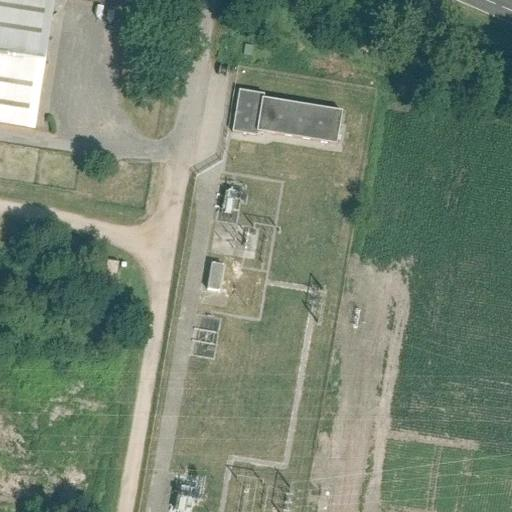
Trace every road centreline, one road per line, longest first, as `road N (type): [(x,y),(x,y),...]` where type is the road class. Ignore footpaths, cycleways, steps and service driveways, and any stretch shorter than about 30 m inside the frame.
road 1 (track): [(120,511),(162,248)]
road 2 (track): [(162,248),(0,208)]
